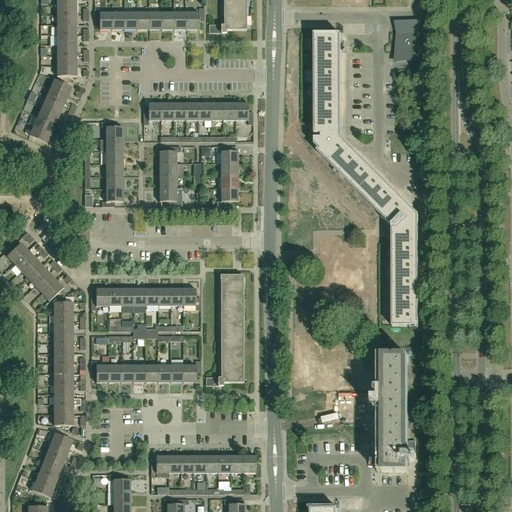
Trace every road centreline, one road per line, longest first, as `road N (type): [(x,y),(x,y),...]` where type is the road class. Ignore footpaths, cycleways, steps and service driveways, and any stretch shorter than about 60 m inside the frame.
road 1 (tertiary): [(481,379),(479,153),(460,69)]
road 2 (tertiary): [(460,69),(458,380)]
road 3 (residential): [(419,184),(380,150),(379,17),(272,18)]
road 4 (unclassified): [(274,429),(269,245)]
road 5 (residential): [(86,243),(269,245)]
road 6 (unclassified): [(269,245),(271,77)]
road 7 (residential): [(274,429),(117,430)]
road 8 (residential): [(271,77),(116,78)]
road 9 (tertiary): [(474,511),(481,379)]
road 10 (tertiary): [(458,380),(458,511)]
road 11 (residential): [(505,0),(502,62),(511,125)]
